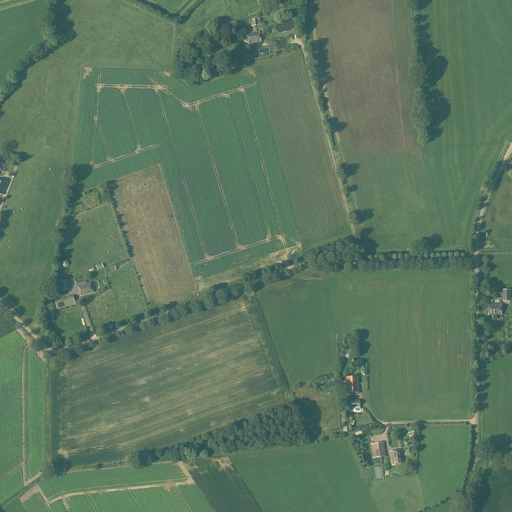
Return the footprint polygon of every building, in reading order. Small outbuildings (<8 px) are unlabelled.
[(253,31),(254,33),(247,34),(249,44),(261,42),(259,32),(256,32),(256,30),(253,31)] [(82,296),(93,293),(90,283),(86,284),(85,280),(77,282),(78,286),(82,296)] [(61,283),(63,291),(70,290),(68,281),(61,283)] [(511,301),(510,290),(502,290),(503,301),(511,301)] [(74,303),(72,295),(55,300),(57,308),(74,303)] [(489,315),(501,315),(501,304),(488,305),(489,315)] [(343,393),(358,392),(358,377),(347,377),(347,385),(343,385),(343,393)] [(349,400),(349,413),(363,412),(363,409),(360,410),(360,400),(349,400)] [(373,458),(385,456),(383,443),(371,444),(373,458)] [(392,465),(403,464),(401,450),(390,452),(392,465)]
